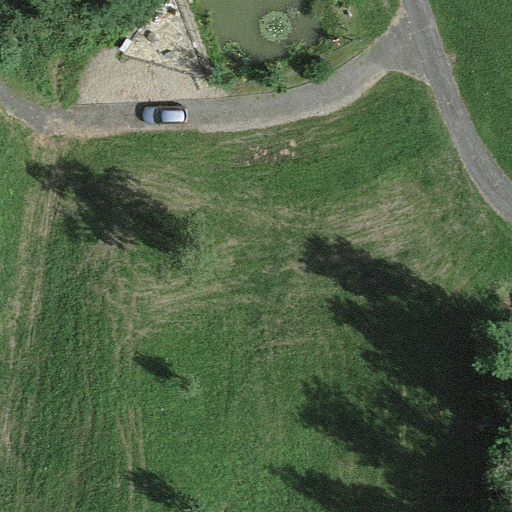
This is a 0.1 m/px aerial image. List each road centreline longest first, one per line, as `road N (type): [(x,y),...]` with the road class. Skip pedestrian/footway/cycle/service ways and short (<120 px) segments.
road 1 (track): [(426,32),(339,84),(287,102),(91,122),(32,111),(0,86)]
road 2 (track): [(416,0),(457,121),(511,203)]
